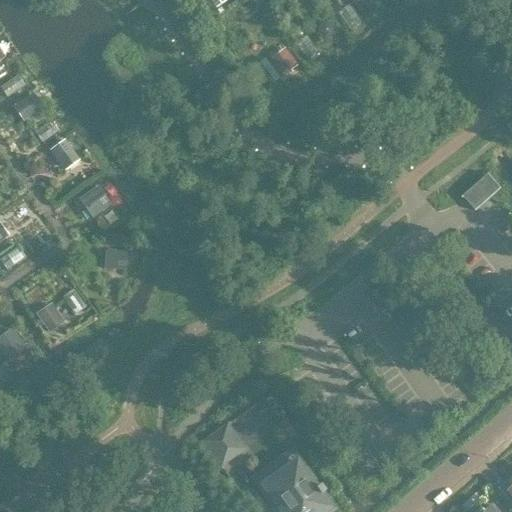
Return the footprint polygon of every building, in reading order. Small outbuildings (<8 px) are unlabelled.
[(227,0),(197,0),(209,16),(229,2),(227,0)] [(352,0),(343,0),(332,9),(350,30),(367,16),(352,0)] [(278,80),(264,61),(255,67),(269,87),(278,80)] [(69,145),(48,160),(59,177),(81,161),(69,145)] [(463,198),(476,212),(501,189),(488,175),(463,198)] [(94,254),(94,274),(115,274),(115,254),(94,254)] [(14,329),(0,339),(0,359),(4,365),(28,346),(14,329)] [(226,428),(204,444),(220,467),(243,450),(226,428)] [(320,497),(323,495),(324,494),(320,489),(319,489),(292,452),(281,460),(288,469),(260,490),(272,506),(271,507),(273,510),(274,509),(276,511),(324,511),(329,509),(320,497)]
